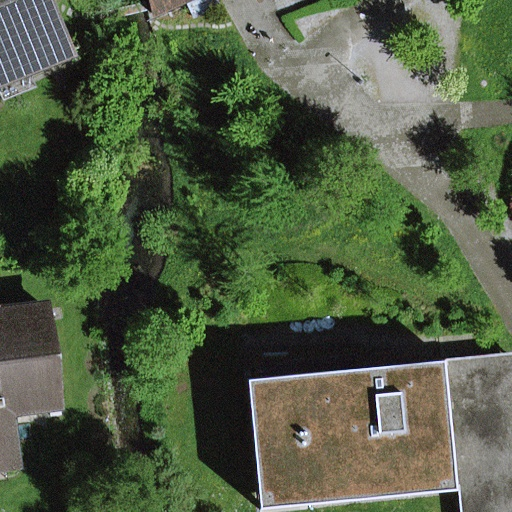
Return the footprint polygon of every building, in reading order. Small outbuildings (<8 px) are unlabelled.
[(0,0),(0,69),(65,44),(47,0),(0,0)] [(149,0),(153,16),(187,0),(149,0)] [(0,69),(0,80),(69,53),(65,44),(0,69)] [(0,315),(0,468),(15,467),(8,411),(59,405),(47,310),(0,315)] [(511,511),(511,354),(445,361),(449,400),(509,395),(511,427),(511,511)] [(294,435),(300,498),(457,482),(449,400),(445,361),(257,379),(262,438),(294,435)] [(257,379),(247,380),(260,511),(458,492),(457,482),(300,498),(294,435),(262,438),(257,379)] [(449,400),(457,482),(458,492),(460,511),(511,511),(511,427),(509,395),(449,400)]
